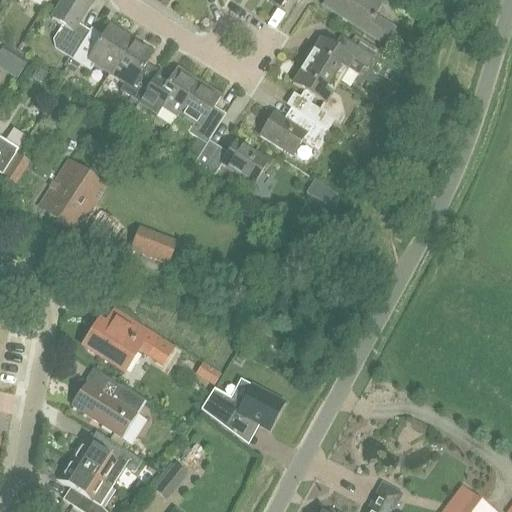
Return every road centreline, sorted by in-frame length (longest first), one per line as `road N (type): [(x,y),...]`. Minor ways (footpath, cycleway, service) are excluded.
road 1 (unclassified): [(273,511),(450,182),(508,0)]
road 2 (residential): [(30,405),(46,301),(0,263)]
road 3 (residential): [(215,48),(232,70),(258,54),(255,36),(242,27),(216,40)]
